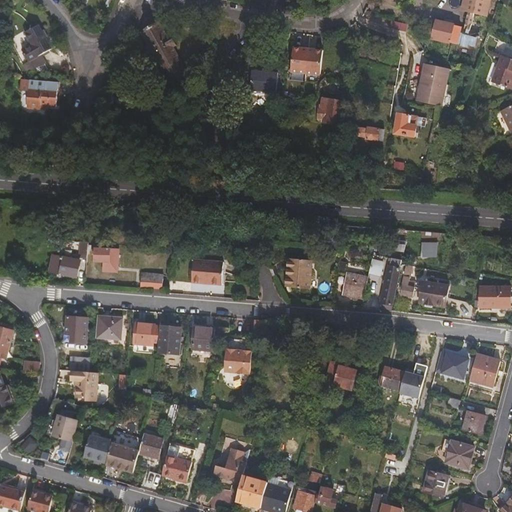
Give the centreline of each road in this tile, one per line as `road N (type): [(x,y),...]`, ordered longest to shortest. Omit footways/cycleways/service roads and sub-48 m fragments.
road 1 (secondary): [(511,220),(0,170)]
road 2 (residential): [(14,292),(413,320),(511,337)]
road 3 (residential): [(14,292),(43,334),(49,365),(39,399),(0,445)]
road 4 (residential): [(0,456),(134,499)]
road 5 (residential): [(236,10),(234,39),(216,75),(216,141)]
road 6 (residential): [(236,10),(328,22),(355,0)]
